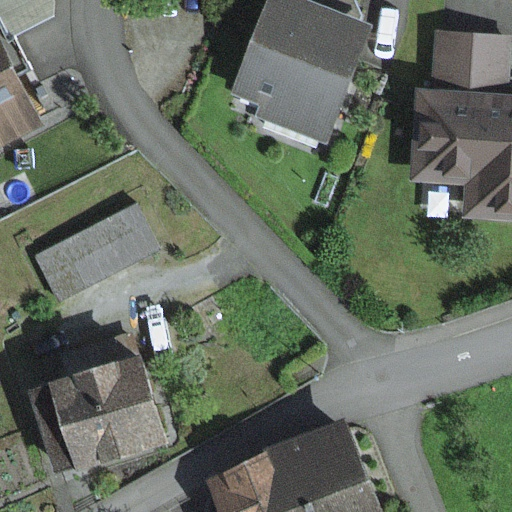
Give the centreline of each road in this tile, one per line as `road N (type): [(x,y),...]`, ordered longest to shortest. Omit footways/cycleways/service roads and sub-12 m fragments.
road 1 (residential): [(96,0),(101,47),(133,114),(385,386)]
road 2 (residential): [(123,511),(385,386)]
road 3 (residential): [(385,386),(511,343)]
road 4 (residential): [(385,386),(428,511)]
